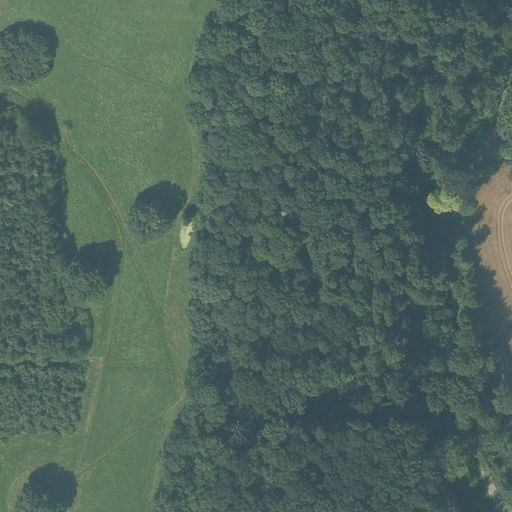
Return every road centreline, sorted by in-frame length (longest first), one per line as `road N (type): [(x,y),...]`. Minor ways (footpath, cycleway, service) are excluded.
road 1 (unclassified): [(502,511),(485,479),(444,255),(447,197),(477,156)]
road 2 (track): [(117,214),(190,391)]
road 3 (track): [(212,399),(218,357),(315,301),(331,277)]
road 4 (track): [(0,78),(46,113),(117,214)]
road 5 (unclassified): [(511,25),(503,91),(477,156)]
